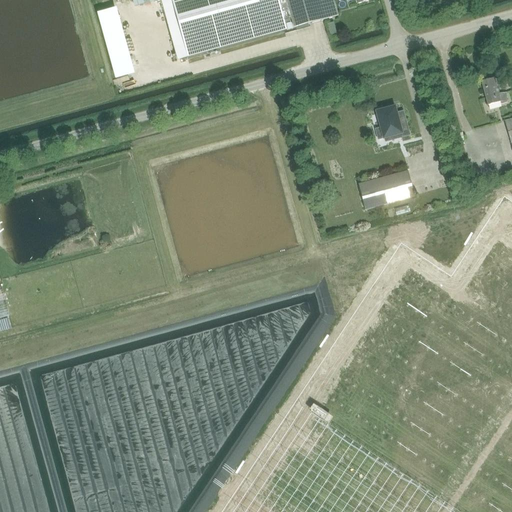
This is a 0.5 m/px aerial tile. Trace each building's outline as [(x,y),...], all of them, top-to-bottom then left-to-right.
[(147,0),(111,11),(127,67),(186,50),(189,61),(288,33),(285,23),(293,21),(286,0),(147,0)] [(286,0),(293,21),(296,30),(337,18),(331,0),(286,0)] [(500,104),(506,103),(506,93),(498,94),(494,79),(481,82),(487,105),(499,102),(500,104)] [(381,129),(376,131),(378,139),(384,138),(400,134),(401,138),(409,136),(403,113),(396,115),(394,108),(389,110),(389,109),(382,112),(377,113),(381,129)] [(407,146),(400,148),(407,170),(413,168),(407,146)] [(407,172),(358,185),(365,211),(414,197),(407,172)] [(398,247),(221,511),(511,511),(511,207),(501,201),(448,281),(398,247)] [(0,318),(9,316),(1,285),(0,285),(0,318)]
